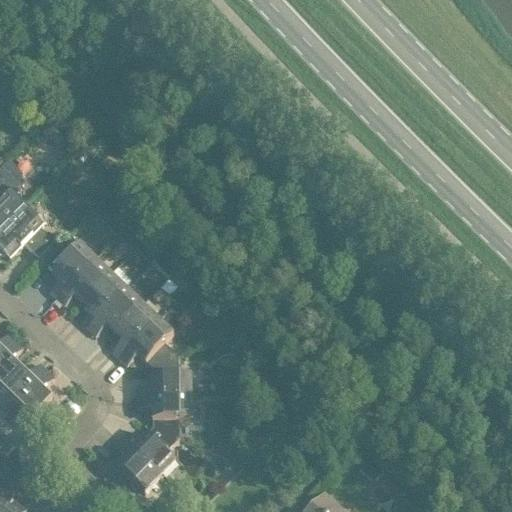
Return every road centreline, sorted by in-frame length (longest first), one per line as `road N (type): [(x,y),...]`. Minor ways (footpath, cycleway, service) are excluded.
road 1 (primary): [(260,0),(511,256)]
road 2 (residential): [(89,485),(63,453),(93,414),(98,391),(0,296)]
road 3 (primary): [(511,151),(358,0)]
